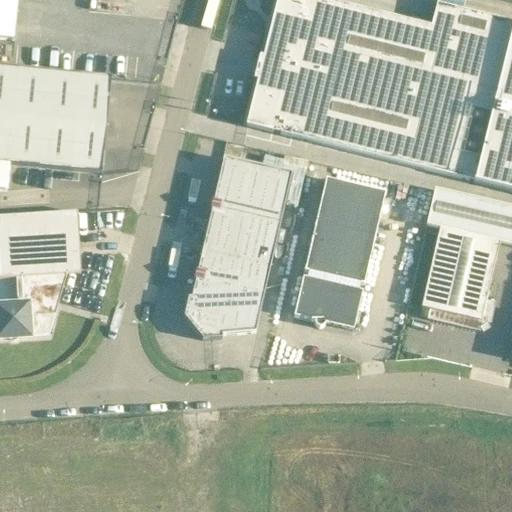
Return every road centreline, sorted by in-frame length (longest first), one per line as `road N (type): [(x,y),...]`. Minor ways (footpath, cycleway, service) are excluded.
road 1 (unclassified): [(106,402),(207,0)]
road 2 (unclassified): [(511,404),(432,389),(106,402)]
